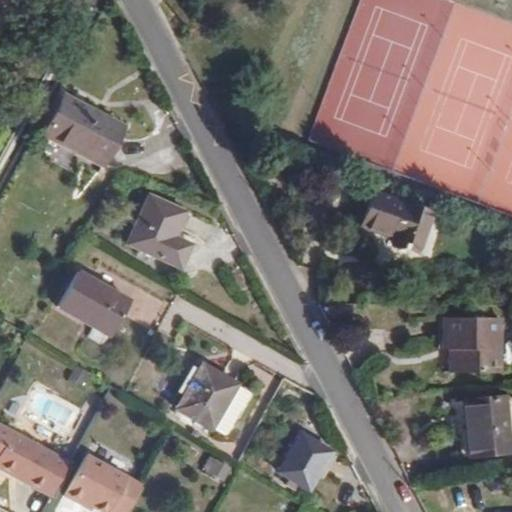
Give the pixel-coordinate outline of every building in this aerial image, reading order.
[(126,126),(71,92),(49,129),(105,163),(126,126)] [(391,242),(406,200),(347,180),(336,218),(368,228),(366,234),(391,242)] [(172,236),(184,214),(152,196),(125,241),(173,269),(187,245),(172,236)] [(181,238),(203,244),(210,222),(188,215),(181,238)] [(107,334),(127,299),(75,270),(55,306),(107,334)] [(510,364),(505,308),(447,313),(450,344),(455,344),(458,369),(510,364)] [(216,415),(240,368),(203,346),(178,393),(216,415)] [(227,422),(252,375),(240,368),(216,415),(227,422)] [(511,447),(511,391),(470,395),(475,450),(511,447)] [(324,481),(348,444),(319,424),(293,462),(324,481)] [(0,467),(51,494),(68,462),(0,425),(0,467)] [(115,511),(129,511),(145,483),(87,452),(65,494),(82,502),(83,500),(106,511),(110,511),(112,510),(115,511)]
